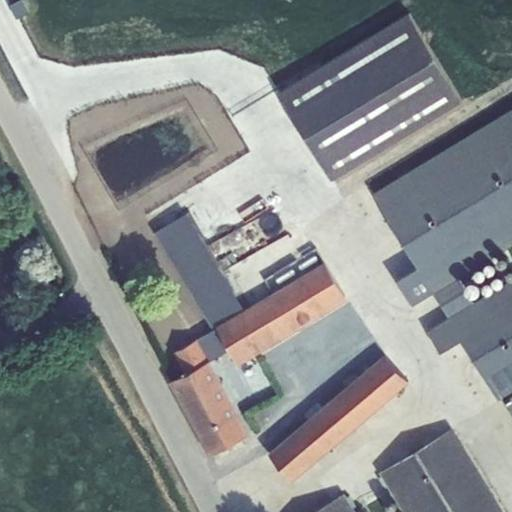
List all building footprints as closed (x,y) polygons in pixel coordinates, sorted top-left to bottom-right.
[(331,177),(462,98),(409,11),(278,89),(331,177)] [(275,101),(276,101),(277,100),(278,100),(279,99),(279,97),(279,96),(279,95),(278,94),(277,93),(275,93),(274,93),(273,94),(272,95),(271,96),(271,97),(272,99),(272,100),(273,100),(275,101)] [(266,106),(267,107),(269,107),(270,106),(271,105),(272,104),(273,102),(272,100),(271,99),(270,98),(269,98),(267,97),(266,98),(265,99),(264,100),(263,101),(263,103),(264,104),(265,105),(266,106)] [(511,145),(364,235),(404,302),(511,236),(511,145)] [(208,358),(210,357),(229,348),(238,363),(347,297),(324,259),(244,307),(187,211),(155,231),(213,327),(192,340),(186,329),(173,335),(179,347),(173,350),(185,371),(208,358)] [(317,261),(318,260),(319,259),(318,257),(318,256),(317,254),(315,254),(314,254),(312,254),(311,255),(310,256),(309,258),(309,259),(310,261),(311,262),(312,262),(314,263),(315,263),(316,262),(317,261)] [(511,298),(432,347),(473,415),(511,390),(511,298)] [(409,306),(410,307),(411,308),(413,308),(414,307),(416,306),(417,305),(417,304),(417,302),(416,301),(415,300),(414,299),(412,299),(411,299),(410,300),(409,301),(408,302),(408,303),(408,305),(409,306)] [(439,342),(439,340),(439,338),(438,337),(437,336),(436,335),(434,335),(432,335),(431,336),(430,337),(429,339),(429,341),(430,342),(431,344),(432,345),(434,345),(435,345),(437,344),(438,343),(439,342)] [(383,350),(268,449),(294,480),(410,381),(383,350)] [(169,379),(208,453),(249,431),(210,357),(208,358),(185,371),(169,379)] [(506,511),(454,426),(379,470),(404,511),(506,511)] [(356,511),(344,491),(309,511),(356,511)] [(389,507),(391,507),(393,507),(395,506),(396,504),(396,503),(396,501),(396,499),(395,497),(393,496),(392,496),(390,496),(388,496),(386,498),(385,499),(385,501),(385,503),(386,505),(387,506),(389,507)]
